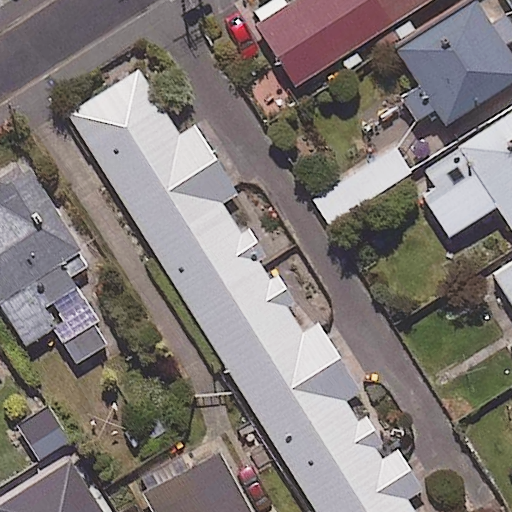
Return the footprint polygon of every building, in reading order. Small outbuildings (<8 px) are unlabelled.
[(284,0),(252,20),(292,84),(427,0),(284,0)] [(493,28),(474,0),(460,0),(393,44),(444,121),(511,75),(511,57),(502,42),(511,35),(511,23),(509,18),(493,28)] [(414,511),(404,496),(420,486),(396,448),(382,457),(375,446),(383,441),(367,415),(357,421),(343,399),(359,389),(316,319),(299,329),(285,305),(295,299),(277,270),(266,276),(255,258),(265,252),(248,223),(237,230),(220,201),(235,192),(193,124),(178,134),(137,68),(68,111),(317,511),(414,511)] [(511,226),(511,107),(409,175),(448,234),(495,203),(511,227),(511,226)] [(409,170),(393,145),(313,197),(330,222),(409,170)] [(87,263),(26,162),(0,177),(0,304),(23,343),(51,326),(73,361),(108,340),(68,274),(87,263)] [(511,257),(491,272),(511,302),(511,257)] [(69,438),(47,404),(16,424),(39,458),(69,438)] [(251,511),(217,447),(142,486),(155,511),(251,511)] [(89,511),(60,467),(0,505),(0,511),(89,511)]
